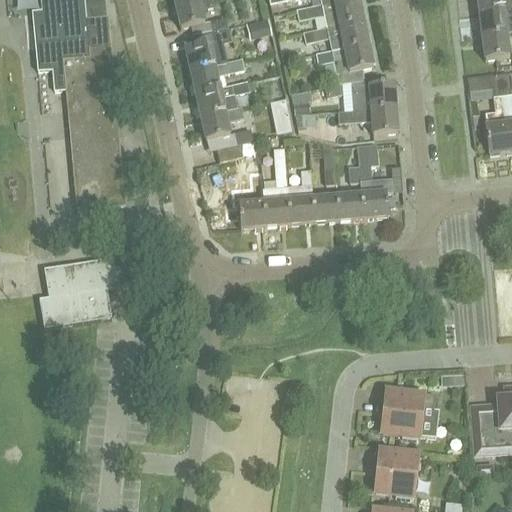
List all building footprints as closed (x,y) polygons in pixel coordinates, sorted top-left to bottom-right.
[(43,0),(45,15),(33,16),(39,76),(53,75),(55,95),(66,95),(77,215),(125,211),(109,21),(106,21),(83,23),(80,0),(43,0)] [(104,0),(80,0),(83,23),(106,21),(104,0)] [(173,0),(176,10),(212,2),(211,0),(173,0)] [(358,3),(357,0),(268,0),(270,10),(319,0),(321,11),(358,3)] [(511,0),(476,0),(479,18),(504,15),(511,13),(511,0)] [(203,39),(228,33),(226,23),(205,27),(202,14),(218,10),(216,1),(212,2),(176,10),(181,33),(200,29),(203,39)] [(323,19),(326,34),(363,26),(358,3),(321,11),(296,16),(298,24),(323,19)] [(482,42),(507,38),(505,25),(511,24),(511,13),(504,15),(479,18),(482,42)] [(268,24),(248,28),(246,29),(250,44),(271,39),(268,24)] [(368,49),(363,26),(326,34),(305,38),(307,47),(328,43),(331,56),(368,49)] [(230,43),(228,33),(203,39),(193,41),(193,42),(195,41),(197,50),(185,52),(191,77),(226,69),(222,48),(231,46),(230,43)] [(510,61),(507,38),(482,42),(485,65),(510,61)] [(368,49),(331,56),(316,59),(318,68),(333,65),(336,79),(338,79),(340,89),(346,87),(365,85),(363,74),(373,72),(368,49)] [(242,65),(226,69),(191,77),(196,99),(220,94),(217,81),(244,75),(242,65)] [(477,81),(467,83),(469,97),(479,95),(492,94),(493,102),(498,102),(502,128),(486,131),(485,131),(489,161),(507,158),(511,157),(511,108),(511,100),(508,78),(477,81)] [(255,86),(247,88),(248,93),(249,96),(257,94),(255,86)] [(234,101),(249,97),(249,96),(248,93),(247,88),(220,94),(196,99),(201,122),(237,114),(234,101)] [(350,91),(352,116),(396,112),(394,88),(377,89),(366,90),(350,91)] [(341,99),(339,89),(324,93),(326,102),(341,99)] [(311,96),(292,99),(294,119),(309,118),(308,106),(312,105),(311,96)] [(284,137),(290,136),(284,105),(270,108),(276,139),(284,137)] [(398,138),(396,112),(352,116),(338,117),(338,129),(370,127),(371,140),(389,138),(398,138)] [(217,143),(219,153),(240,148),(253,145),(251,134),(230,138),(227,126),(243,122),(241,113),(237,114),(201,122),(206,146),(217,143)] [(264,207),(266,232),(291,230),(289,205),(285,147),(278,148),(278,154),(273,154),(276,194),(263,195),(264,207)] [(219,153),(216,154),(219,167),(243,162),(240,148),(219,153)] [(358,151),(360,172),(361,188),(362,199),(364,224),(388,222),(386,199),(392,198),(391,184),(383,185),(369,187),(368,171),(378,170),(376,150),(368,151),(358,151)] [(349,189),(361,188),(360,172),(348,173),(349,189)] [(324,174),(325,190),(336,190),(335,173),(324,174)] [(299,175),(300,193),(312,192),(311,175),(299,175)] [(340,226),(364,224),(362,199),(338,201),(340,226)] [(315,228),(340,226),(338,201),(313,203),(315,228)] [(291,230),(315,228),(313,203),(289,205),(291,230)] [(240,234),(266,232),(264,207),(238,209),(240,234)] [(111,323),(107,294),(126,291),(121,262),(44,274),(48,303),(39,304),(43,334),(111,323)] [(464,378),(441,380),(442,391),(464,389),(464,378)] [(386,394),(384,416),(382,436),(402,438),(402,443),(417,444),(417,440),(420,440),(423,413),(434,414),(435,400),(424,398),(386,394)] [(486,432),(474,433),(476,459),(511,456),(511,441),(511,440),(511,402),(508,403),(506,403),(498,404),(499,411),(485,412),(486,432)] [(418,458),(382,454),(380,454),(375,496),(396,498),(395,502),(410,504),(411,500),(413,500),(418,458)] [(490,469),(492,469),(476,470),(479,470),(480,478),(477,478),(477,479),(493,478),(493,477),(491,477),(490,469)]
